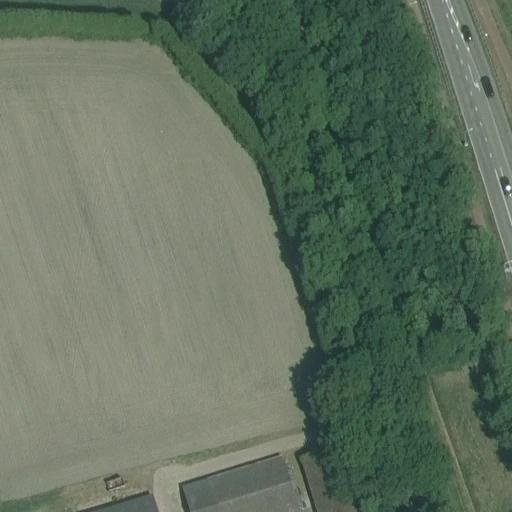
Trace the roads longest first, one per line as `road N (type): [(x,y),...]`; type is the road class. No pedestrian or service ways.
road 1 (unclassified): [(406,511),(291,118),(247,51),(184,0)]
road 2 (tertiary): [(442,0),(511,207)]
